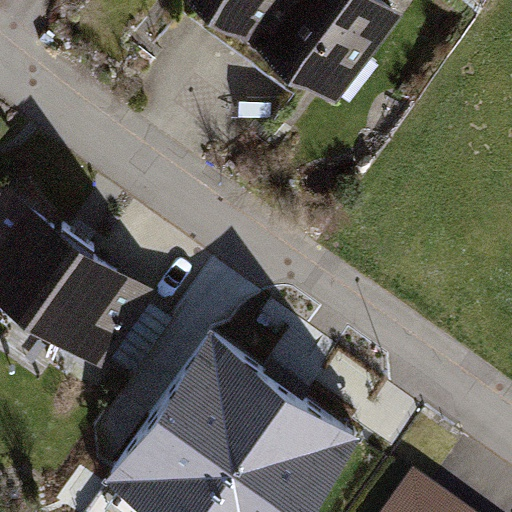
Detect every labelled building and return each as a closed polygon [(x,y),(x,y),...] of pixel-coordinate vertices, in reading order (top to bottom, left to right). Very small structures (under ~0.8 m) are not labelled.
[(191,0),(245,41),(276,0),(191,0)] [(380,0),(276,0),(245,41),(332,107),(402,16),(380,0)] [(0,295),(102,368),(154,294),(0,185),(0,295)] [(105,484),(145,511),(311,511),(361,441),(208,335),(105,484)] [(459,511),(416,482),(394,511),(459,511)]
